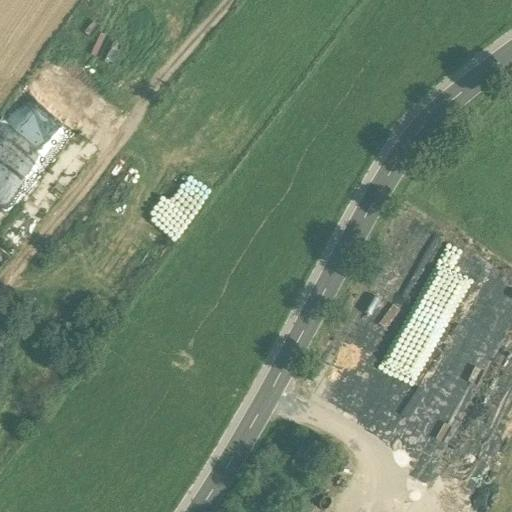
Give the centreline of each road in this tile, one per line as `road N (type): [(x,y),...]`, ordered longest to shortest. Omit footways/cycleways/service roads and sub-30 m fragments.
road 1 (tertiary): [(511,53),(427,122),(395,165),(194,511)]
road 2 (track): [(223,0),(0,319)]
